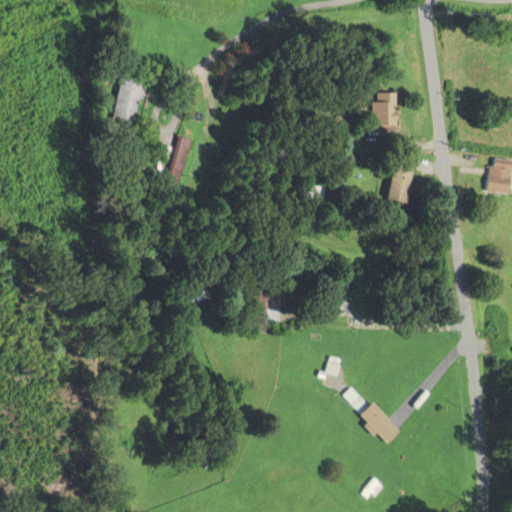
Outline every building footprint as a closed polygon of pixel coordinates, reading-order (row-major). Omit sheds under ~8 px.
[(126,123),(134,81),(108,77),(100,119),(126,123)] [(394,94),(377,94),(377,103),(369,103),(369,131),(394,131),(394,94)] [(149,182),(162,187),(180,143),(168,137),(149,182)] [(400,206),(412,162),(390,156),(377,199),(400,206)] [(480,191),(504,195),(510,161),(486,157),(480,191)] [(188,281),(170,283),(172,303),(190,301),(188,281)] [(311,317),(342,317),(342,302),(336,302),(336,284),(311,284),(311,317)] [(333,395),(346,408),(355,399),(342,385),(333,395)] [(391,431),(358,400),(345,415),(377,446),(391,431)]
